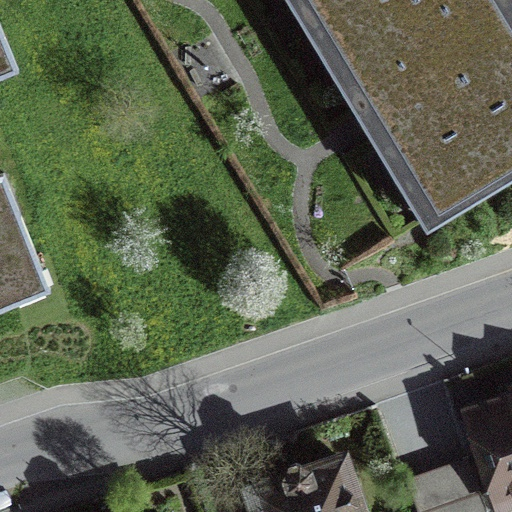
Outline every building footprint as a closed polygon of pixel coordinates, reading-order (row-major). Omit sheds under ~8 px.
[(426,230),(511,178),(511,0),(287,0),(364,126),(426,230)] [(0,76),(18,69),(0,25),(0,76)] [(0,308),(17,302),(50,288),(41,266),(3,172),(0,173),(0,308)] [(511,511),(511,385),(510,386),(511,390),(511,401),(474,415),(508,511),(511,511)] [(252,490),(259,511),(359,511),(342,459),(310,470),(296,461),(289,463),(283,479),(252,490)]
